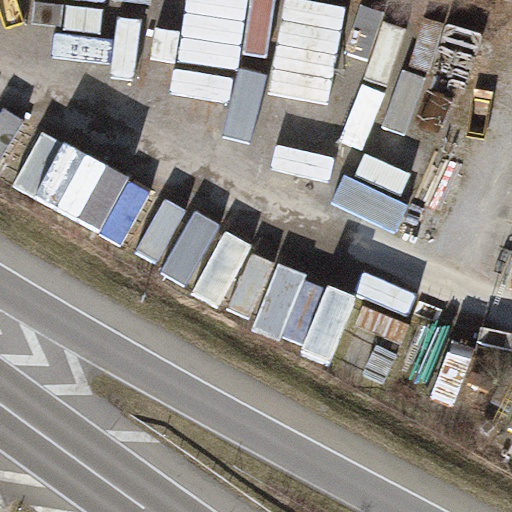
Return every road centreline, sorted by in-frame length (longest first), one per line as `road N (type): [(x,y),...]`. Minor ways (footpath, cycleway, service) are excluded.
road 1 (trunk): [(417,511),(0,280)]
road 2 (trunk): [(0,405),(145,511)]
